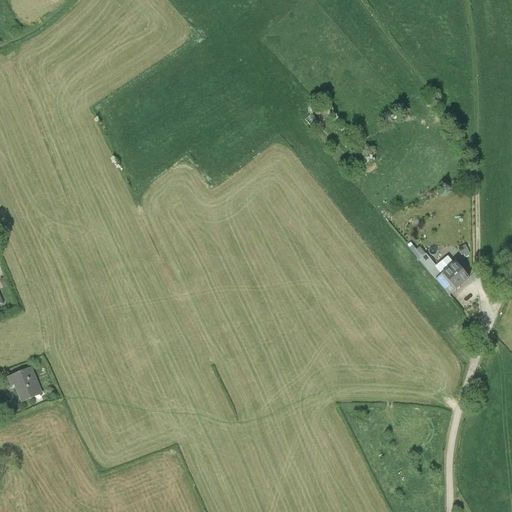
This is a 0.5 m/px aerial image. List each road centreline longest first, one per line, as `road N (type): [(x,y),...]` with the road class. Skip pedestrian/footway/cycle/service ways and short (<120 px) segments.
road 1 (track): [(361,0),(467,144),(475,179)]
road 2 (unclassified): [(449,511),(449,449),(489,323)]
